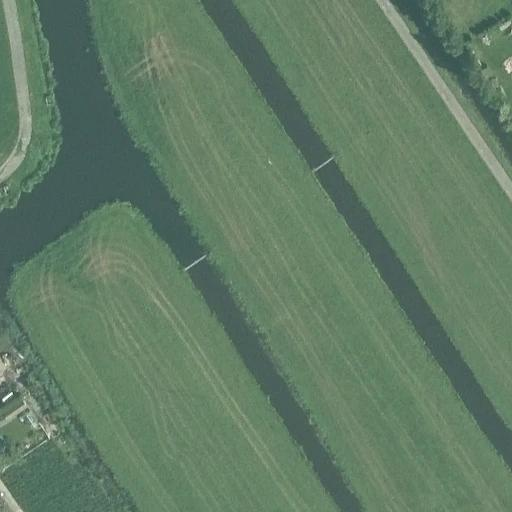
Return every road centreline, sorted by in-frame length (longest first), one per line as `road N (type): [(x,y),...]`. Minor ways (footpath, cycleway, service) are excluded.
road 1 (track): [(511,200),(378,0)]
road 2 (unclassified): [(0,182),(24,152),(30,129),(6,0)]
